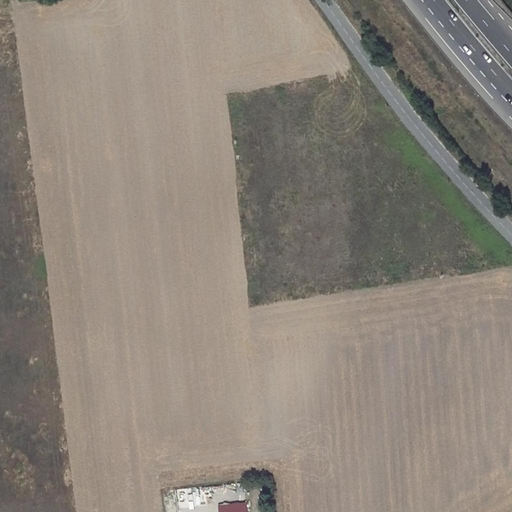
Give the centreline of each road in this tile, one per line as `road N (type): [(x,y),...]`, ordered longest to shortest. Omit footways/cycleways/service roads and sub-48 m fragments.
road 1 (residential): [(511,235),(421,133),(322,0)]
road 2 (trunk): [(433,0),(511,93)]
